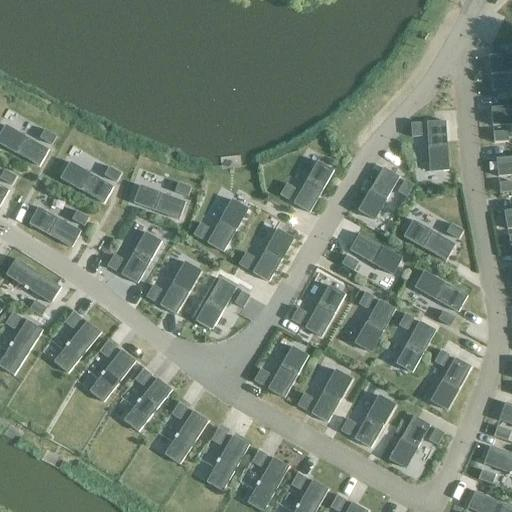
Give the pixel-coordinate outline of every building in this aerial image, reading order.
[(511,55),(488,57),(490,76),(511,74),(511,55)] [(506,91),(505,81),(491,82),(492,92),(506,91)] [(511,107),(490,110),(492,128),(511,126),(511,107)] [(448,172),(445,123),(426,124),(429,174),(448,172)] [(421,138),(420,124),(410,125),(411,139),(421,138)] [(48,152),(5,127),(0,135),(0,146),(39,168),(48,152)] [(56,138),(44,131),(39,140),(51,146),(56,138)] [(507,143),(507,133),(493,134),(494,144),(507,143)] [(511,158),(496,160),(497,178),(511,177),(511,158)] [(309,214),(333,172),(317,163),(293,205),(309,214)] [(113,189),(69,164),(60,180),(103,205),(113,189)] [(116,184),(120,175),(108,168),(104,177),(116,184)] [(374,222),(399,179),(382,169),(358,212),(374,222)] [(0,180),(11,187),(16,178),(4,171),(0,178),(0,180)] [(406,199),(413,187),(404,182),(397,194),(406,199)] [(511,193),(511,183),(499,185),(500,194),(511,193)] [(190,189),(178,184),(174,193),(187,198),(190,189)] [(288,202),(295,190),(286,185),(279,197),(288,202)] [(0,206),(8,192),(0,187),(0,206)] [(178,222),(185,204),(139,187),(133,205),(178,222)] [(223,254),(247,211),(231,202),(206,245),(223,254)] [(80,233),(38,209),(28,226),(71,249),(80,233)] [(511,211),(503,213),(506,231),(511,230),(511,211)] [(83,228),(88,219),(76,212),(71,221),(83,228)] [(454,246),(412,222),(403,238),(445,263),(454,246)] [(201,242),(208,230),(199,225),(193,237),(201,242)] [(457,241),(462,232),(450,226),(446,234),(457,241)] [(268,284),(293,241),(277,231),(252,274),(268,284)] [(137,285),(161,243),(145,234),(120,276),(137,285)] [(401,260),(358,236),(349,252),(392,277),(401,260)] [(246,271),(253,259),(245,254),(243,257),(239,264),(238,266),(246,271)] [(113,256),(106,268),(115,273),(122,261),(113,256)] [(353,273),(358,264),(346,257),(341,266),(353,273)] [(60,289),(15,261),(5,277),(24,289),(23,290),(26,292),(27,291),(50,305),(60,289)] [(175,316),(200,273),(184,264),(159,307),(175,316)] [(467,298),(423,273),(414,290),(457,314),(467,298)] [(211,332),(235,290),(219,280),(195,323),(211,332)] [(152,287),(145,299),(154,304),(161,292),(152,287)] [(321,339),(344,296),(328,287),(304,330),(321,339)] [(242,310),(249,298),(241,293),(234,305),(242,310)] [(366,311),(373,299),(364,294),(358,306),(366,311)] [(370,354),(395,311),(378,302),(354,345),(370,354)] [(41,318),(46,310),(34,303),(29,311),(41,318)] [(299,327),(305,315),(297,310),(290,322),(299,327)] [(449,328),(454,320),(442,313),(437,321),(449,328)] [(13,331),(21,320),(12,314),(5,326),(13,331)] [(72,331),(81,320),(73,314),(64,324),(72,331)] [(406,332),(413,320),(404,315),(398,327),(406,332)] [(0,368),(13,377),(42,332),(26,322),(11,345),(10,344),(8,348),(9,348),(0,362),(0,368)] [(67,375),(100,335),(86,323),(68,345),(67,344),(65,347),(66,348),(53,363),(67,375)] [(411,375),(435,332),(419,323),(395,366),(411,375)] [(107,360),(115,349),(107,343),(99,354),(107,360)] [(283,400),(308,358),(291,348),(267,391),(283,400)] [(103,404),(135,363),(121,352),(103,374),(102,373),(100,376),(101,377),(89,393),(103,404)] [(442,369),(449,357),(440,352),(433,364),(442,369)] [(446,412),(470,369),(454,360),(430,403),(446,412)] [(142,388),(151,377),(143,371),(135,382),(142,388)] [(261,388),(268,376),(260,371),(253,383),(261,388)] [(327,424),(351,381),(335,372),(310,415),(327,424)] [(138,434),(171,392),(156,380),(139,402),(138,401),(136,404),(137,405),(123,422),(138,434)] [(305,412),(312,400),(303,395),(296,407),(305,412)] [(370,450),(394,407),(378,397),(354,440),(370,450)] [(511,407),(504,404),(498,422),(511,427),(511,407)] [(179,422),(187,410),(179,405),(171,416),(179,422)] [(179,466),(208,423),(192,413),(177,436),(176,436),(174,439),(175,440),(164,456),(179,466)] [(405,470),(429,427),(413,418),(388,461),(405,470)] [(348,437),(355,425),(346,421),(340,433),(348,437)] [(507,442),(510,433),(497,428),(494,438),(507,442)] [(219,447),(226,435),(217,430),(211,442),(219,447)] [(436,447),(443,435),(435,430),(428,442),(436,447)] [(222,493),(248,447),(232,437),(218,461),(217,460),(215,464),(217,464),(206,484),(222,493)] [(511,456),(489,448),(483,465),(508,475),(508,476),(511,478),(511,476),(511,456)] [(260,469),(267,457),(258,452),(251,464),(260,469)] [(259,511),(263,511),(288,468),(272,459),(258,484),(257,483),(255,486),(257,487),(247,505),(259,511)] [(491,486),(495,477),(482,472),(478,481),(491,486)] [(299,492),(306,480),(297,475),(290,487),(299,492)] [(315,511),(328,491),(312,482),(298,507),(297,506),(295,509),(296,510),(294,511),(315,511)] [(511,511),(511,510),(475,493),(467,509),(472,511),(511,511)] [(339,511),(345,502),(336,497),(330,509),(334,511),(339,511)]
